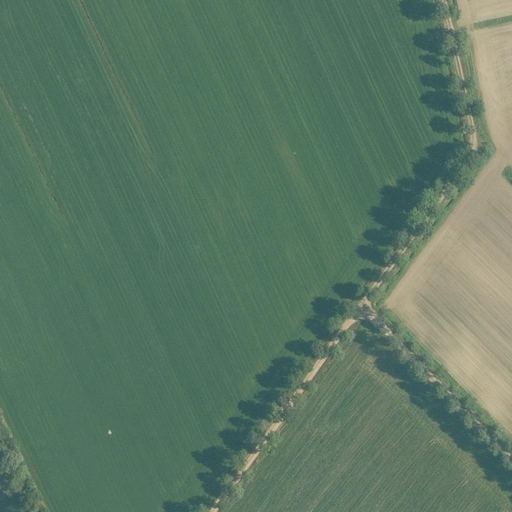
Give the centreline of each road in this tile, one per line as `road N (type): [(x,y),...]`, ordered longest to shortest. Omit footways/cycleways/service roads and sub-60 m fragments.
road 1 (track): [(361,308),(473,147),(443,0)]
road 2 (track): [(214,511),(361,308)]
road 3 (track): [(511,460),(361,308)]
